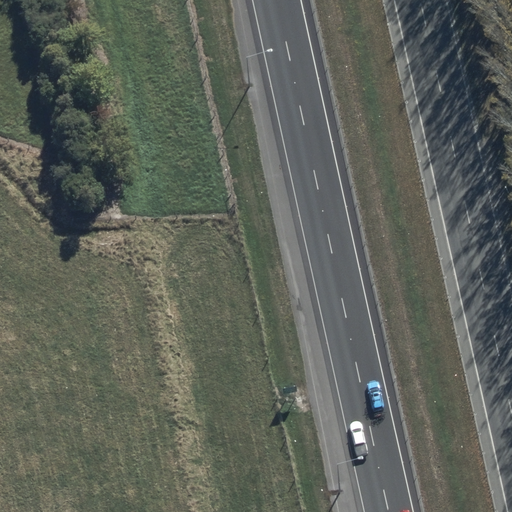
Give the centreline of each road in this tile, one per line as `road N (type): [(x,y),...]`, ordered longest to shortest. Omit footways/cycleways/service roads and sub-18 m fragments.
road 1 (motorway): [(390,511),(276,0)]
road 2 (motorway): [(418,0),(511,426)]
